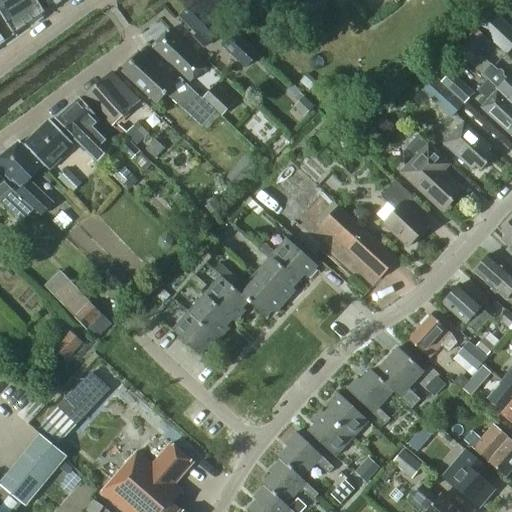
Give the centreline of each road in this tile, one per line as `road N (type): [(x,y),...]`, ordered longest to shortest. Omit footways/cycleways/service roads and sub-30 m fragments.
road 1 (residential): [(511,198),(430,289),(325,366),(256,446)]
road 2 (residential): [(0,140),(133,41),(103,0)]
road 3 (residential): [(256,446),(140,338)]
